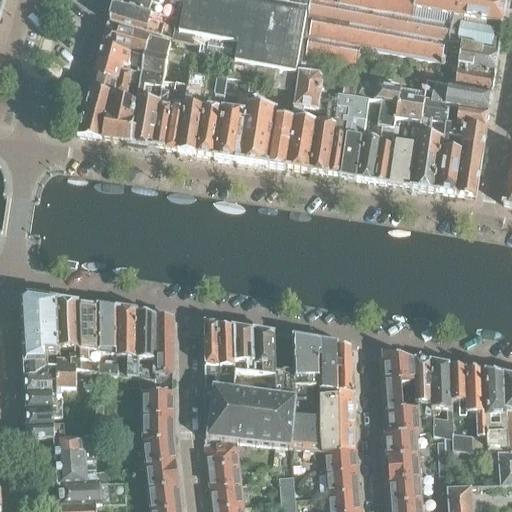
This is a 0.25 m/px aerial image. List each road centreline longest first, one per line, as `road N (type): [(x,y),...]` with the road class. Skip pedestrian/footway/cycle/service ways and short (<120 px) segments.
road 1 (residential): [(485,224),(24,153)]
road 2 (residential): [(32,511),(16,477),(8,286)]
road 3 (residential): [(186,311),(204,511)]
road 4 (residential): [(186,311),(368,337)]
road 5 (residential): [(8,286),(186,311)]
road 6 (residential): [(378,511),(368,337)]
road 7 (residential): [(485,224),(511,60)]
road 8 (residential): [(368,337),(511,366)]
road 9 (residential): [(8,286),(24,153)]
road 10 (residential): [(35,91),(73,74),(97,0)]
